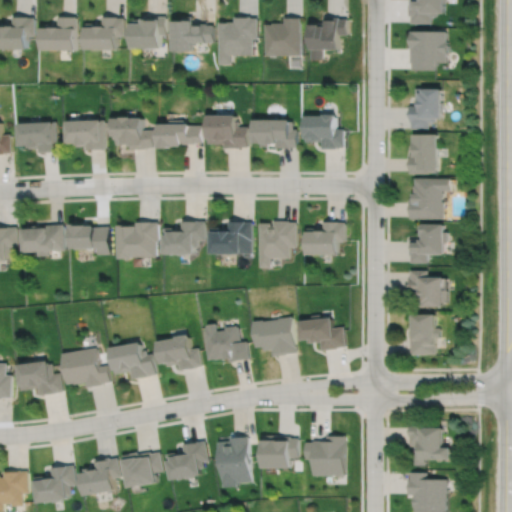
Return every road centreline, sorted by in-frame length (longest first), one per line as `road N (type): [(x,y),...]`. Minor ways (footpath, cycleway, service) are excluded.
road 1 (tertiary): [(510,0),(508,511)]
road 2 (residential): [(373,511),(374,0)]
road 3 (residential): [(0,190),(374,184)]
road 4 (residential): [(286,393),(0,434)]
road 5 (residential): [(509,379),(374,379),(286,393)]
road 6 (residential): [(286,393),(509,399)]
